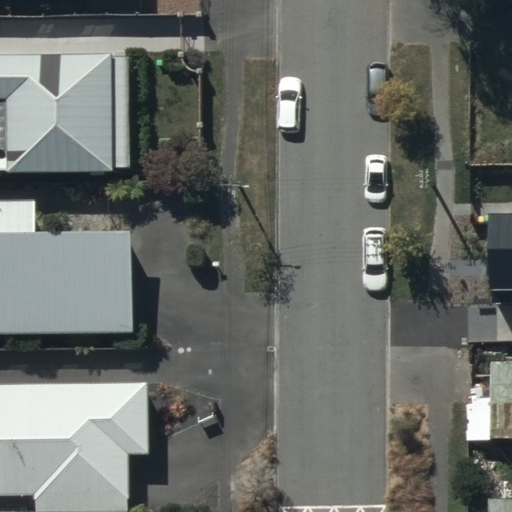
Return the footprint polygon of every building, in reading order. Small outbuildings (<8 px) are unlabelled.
[(0,164),(117,164),(117,155),(133,155),(133,43),(0,43),(0,164)] [(0,325),(136,325),(136,218),(38,218),(38,191),(0,190),(0,325)] [(511,354),(488,355),(489,429),(511,429),(511,354)] [(150,372),(0,375),(0,486),(36,486),(37,508),(130,506),(129,443),(152,442),(150,372)] [(511,511),(511,500),(491,501),(491,511),(511,511)]
